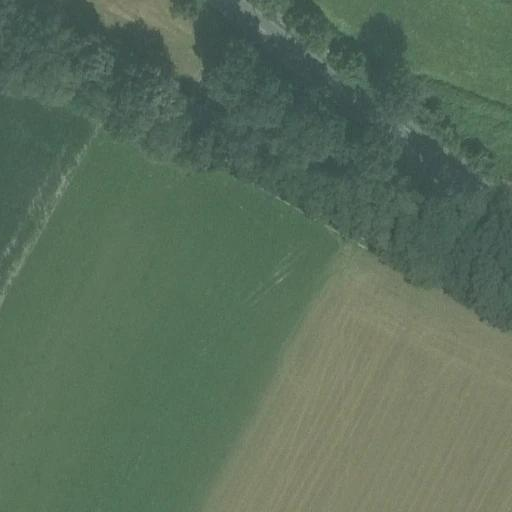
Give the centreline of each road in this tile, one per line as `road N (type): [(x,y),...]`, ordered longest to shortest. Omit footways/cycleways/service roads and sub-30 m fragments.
road 1 (track): [(511,297),(463,291),(0,44)]
road 2 (tertiary): [(234,0),(511,221)]
